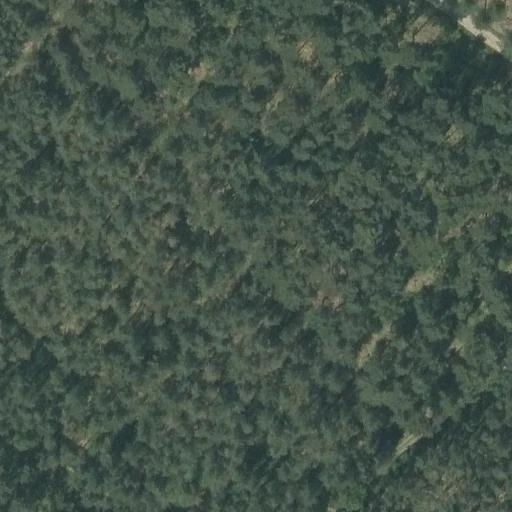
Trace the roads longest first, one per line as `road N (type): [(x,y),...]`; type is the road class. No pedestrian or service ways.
road 1 (track): [(511,347),(403,428),(53,26),(0,94)]
road 2 (track): [(336,511),(511,356)]
